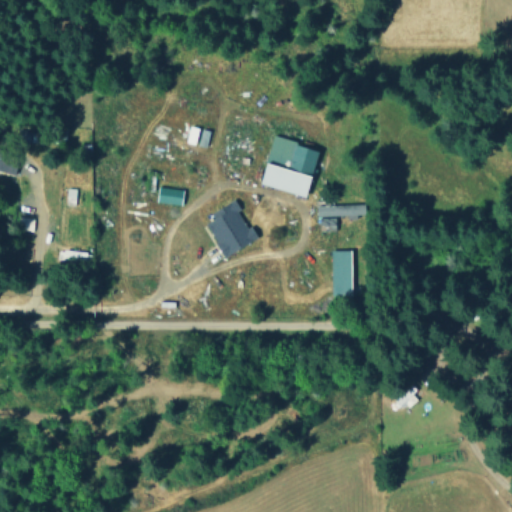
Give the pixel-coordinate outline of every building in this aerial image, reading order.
[(209,130),(200,128),(196,145),(204,147),(209,130)] [(306,195),(317,147),(271,136),(260,184),(306,195)] [(0,170),(14,174),(19,154),(0,149),(0,170)] [(180,206),(182,190),(158,186),(156,201),(180,206)] [(205,223),(223,256),(257,238),(251,225),(247,227),(232,200),(210,212),(213,218),(205,223)] [(315,205),(315,216),(364,215),(364,204),(315,205)] [(334,217),(318,217),(318,230),(334,230),(334,217)] [(331,297),(351,297),(350,250),(330,250),(331,297)]
